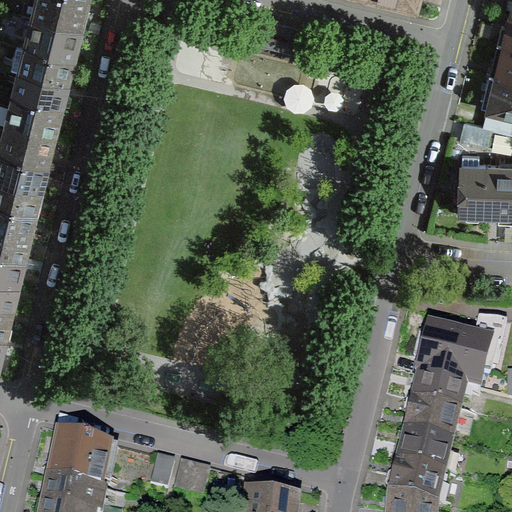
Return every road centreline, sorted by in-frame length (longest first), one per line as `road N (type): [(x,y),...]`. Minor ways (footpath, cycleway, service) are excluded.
road 1 (residential): [(131,0),(30,406)]
road 2 (residential): [(30,406),(343,482)]
road 3 (residential): [(343,482),(399,253)]
road 4 (residential): [(399,253),(450,42)]
road 5 (residential): [(281,0),(450,42)]
